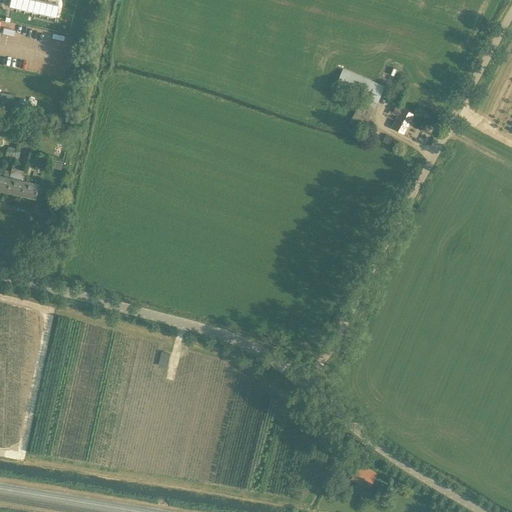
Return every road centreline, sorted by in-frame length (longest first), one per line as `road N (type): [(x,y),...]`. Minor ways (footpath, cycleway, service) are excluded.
road 1 (unclassified): [(308,388),(511,11)]
road 2 (unclassified): [(308,388),(220,335),(0,275)]
road 3 (unclassified): [(482,511),(408,467),(308,388)]
